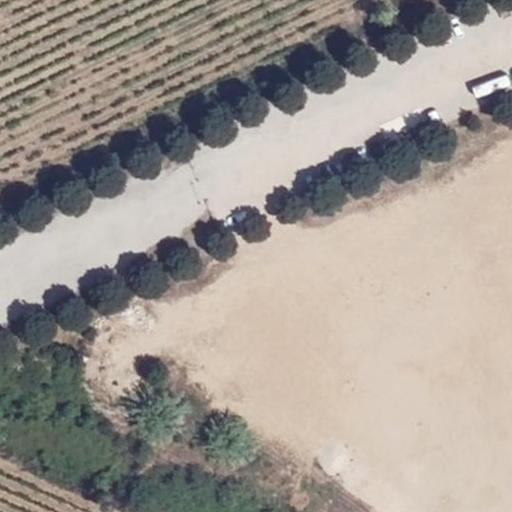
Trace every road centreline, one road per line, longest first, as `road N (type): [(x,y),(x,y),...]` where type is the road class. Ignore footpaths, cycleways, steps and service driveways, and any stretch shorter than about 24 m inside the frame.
road 1 (track): [(511,55),(0,287)]
road 2 (track): [(227,184),(316,358),(449,511)]
